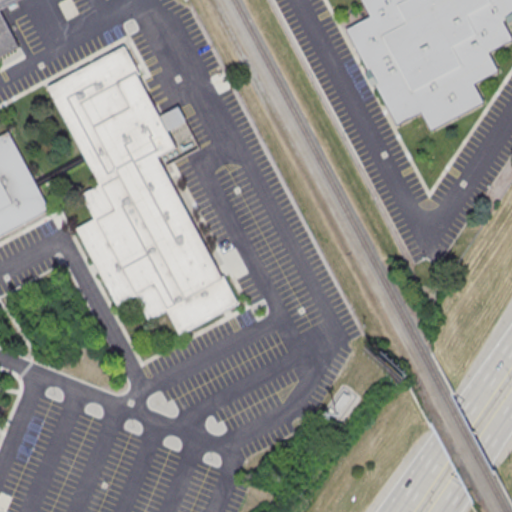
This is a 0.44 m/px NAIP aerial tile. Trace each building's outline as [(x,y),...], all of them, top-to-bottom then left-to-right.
[(0,0),(16,0),(0,8),(0,10),(19,45),(0,55),(0,0)] [(511,0),(511,15),(502,20),(511,35),(511,39),(487,52),(498,70),(474,82),(484,101),(432,129),(421,110),(397,124),(347,27),(371,15),(363,0),(511,0)] [(124,45),(178,146),(158,156),(238,304),(181,334),(168,309),(148,319),(136,296),(119,304),(77,227),(95,216),(83,191),(100,182),(47,86),(124,45)] [(0,135),(8,131),(51,209),(0,235),(0,135)] [(334,408),(344,393),(351,397),(341,413),(334,408)]
